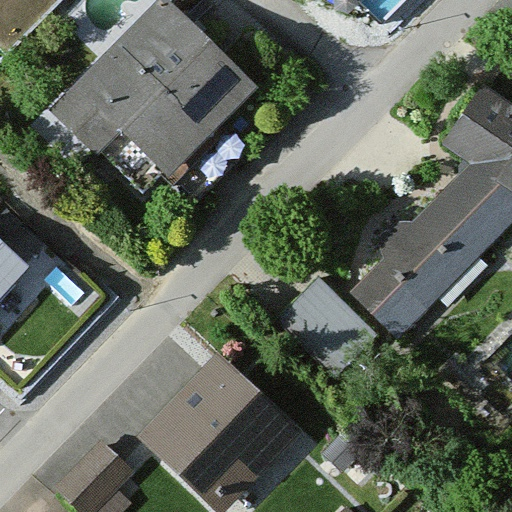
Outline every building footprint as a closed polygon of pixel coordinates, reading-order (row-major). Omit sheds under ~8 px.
[(249,94),(157,2),(43,115),(91,163),(114,140),(158,184),(249,94)] [(396,347),(511,225),(511,112),(482,92),(438,156),(467,176),(409,237),(394,234),(382,237),(375,250),(378,270),(348,301),(396,347)] [(0,295),(19,275),(0,258),(0,295)] [(380,351),(311,287),(280,320),(348,384),(380,351)] [(230,511),(294,444),(208,364),(135,442),(161,466),(154,473),(195,511),(230,511)] [(98,511),(128,481),(91,447),(48,492),(69,511),(98,511)]
